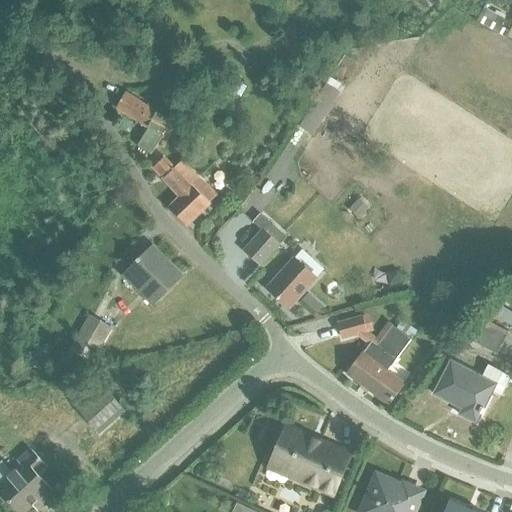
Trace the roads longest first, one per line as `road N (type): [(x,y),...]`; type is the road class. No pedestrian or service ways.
road 1 (residential): [(267,323),(172,228),(76,80),(38,47),(0,29)]
road 2 (residential): [(511,482),(486,477),(372,418),(289,352)]
road 3 (unclassified): [(289,352),(102,511)]
